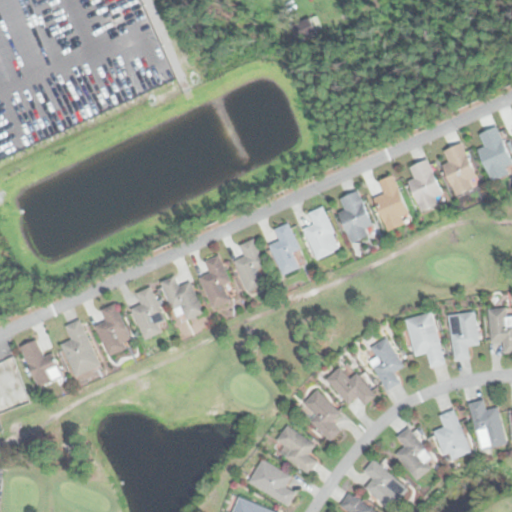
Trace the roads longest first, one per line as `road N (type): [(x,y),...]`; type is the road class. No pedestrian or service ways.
road 1 (residential): [(511,94),(0,333)]
road 2 (residential): [(511,374),(460,381),(398,407),(309,511)]
